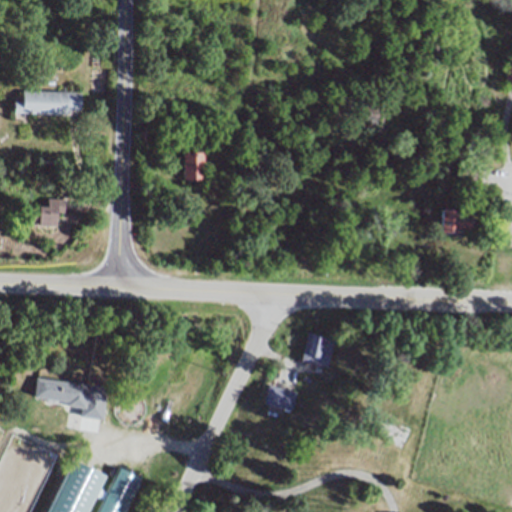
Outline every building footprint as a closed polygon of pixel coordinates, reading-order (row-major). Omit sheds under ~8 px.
[(503,85),(511,86),(511,56),(507,56),(503,85)] [(78,91),(78,109),(67,109),(67,113),(13,113),(13,101),(21,101),(21,91),(78,91)] [(366,101),(384,104),(380,129),(362,126),(366,101)] [(203,151),(202,179),(182,179),(183,151),(203,151)] [(477,164),(477,180),(459,180),(460,164),(477,164)] [(64,198),(63,211),(57,211),(56,227),(30,224),(32,204),(46,205),(46,197),(64,198)] [(439,229),(439,209),(469,210),(469,226),(459,226),(459,230),(439,229)] [(333,338),(327,366),(300,360),(305,332),(333,338)] [(85,383),(82,407),(65,405),(66,400),(33,396),(36,376),(85,383)] [(294,392),(290,409),(263,402),(267,385),(294,392)] [(104,474),(86,511),(46,511),(72,459),(104,474)] [(139,476),(121,511),(97,511),(120,467),(139,476)]
